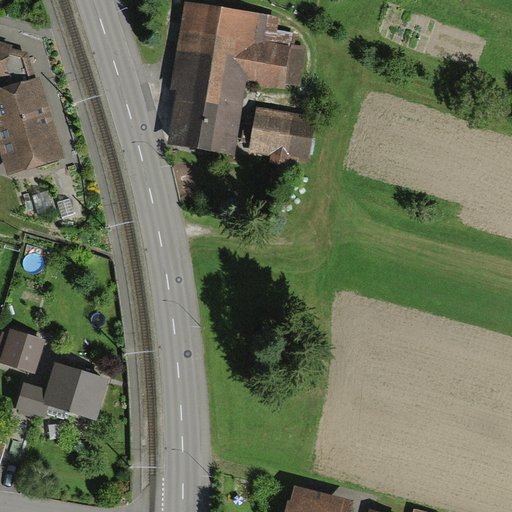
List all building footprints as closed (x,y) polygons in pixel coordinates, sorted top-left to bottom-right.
[(263,15),(183,2),(170,89),(178,89),(171,142),(235,152),(246,81),(283,86),(284,81),(301,84),(306,46),(294,45),(296,34),(277,31),(279,17),(263,15)] [(0,81),(2,88),(36,78),(29,54),(12,49),(13,44),(0,41),(0,81)] [(36,78),(2,88),(0,89),(0,151),(7,175),(66,157),(41,77),(36,78)] [(315,115),(257,106),(250,153),(270,156),(270,161),(290,164),(291,157),(308,160),(315,115)] [(0,343),(0,358),(2,359),(1,362),(35,374),(45,341),(11,330),(9,334),(4,332),(0,343)] [(48,390),(24,382),(16,409),(47,418),(51,408),(96,422),(109,380),(56,363),(48,390)] [(346,511),(292,497),(287,511),(346,511)]
